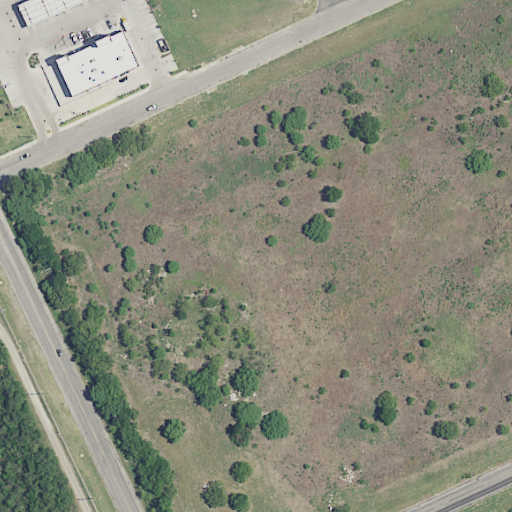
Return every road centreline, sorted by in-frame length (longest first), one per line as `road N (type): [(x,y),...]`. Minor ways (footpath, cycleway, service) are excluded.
road 1 (residential): [(374,0),(0,178)]
road 2 (tertiary): [(131,511),(0,231)]
road 3 (residential): [(89,511),(0,328)]
